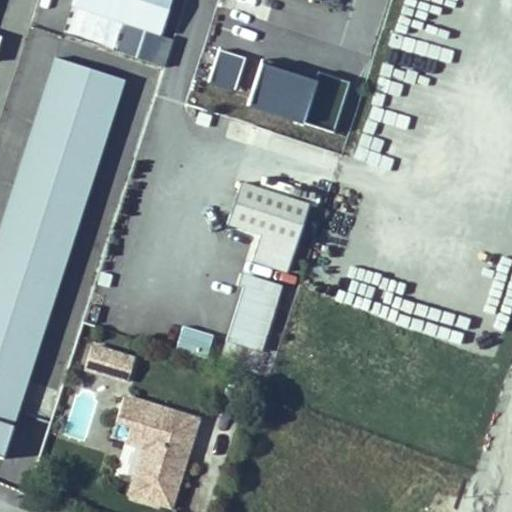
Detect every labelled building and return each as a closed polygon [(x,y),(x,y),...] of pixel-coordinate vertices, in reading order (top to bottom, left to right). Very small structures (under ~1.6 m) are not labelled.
[(71,0),(69,12),(123,26),(115,55),(163,67),(171,40),(159,37),(168,0),(71,0)] [(215,50),(204,85),(231,94),(243,59),(215,50)] [(260,62),(245,111),(331,136),(346,88),(260,62)] [(129,96),(36,66),(0,183),(0,409),(28,418),(129,96)] [(246,139),(266,145),(272,127),(253,121),(246,139)] [(250,256),(286,269),(308,202),(240,179),(227,220),(258,230),(250,256)] [(259,350),(281,284),(247,272),(225,339),(259,350)] [(84,362),(105,370),(113,347),(92,340),(84,362)] [(105,370),(125,377),(133,355),(113,347),(105,370)] [(170,489),(195,419),(122,393),(114,417),(128,422),(122,438),(140,444),(124,490),(148,498),(154,483),(170,489)] [(128,422),(114,417),(108,433),(122,438),(128,422)] [(0,428),(0,467),(22,475),(35,438),(0,428)] [(154,483),(148,498),(165,504),(170,489),(154,483)]
